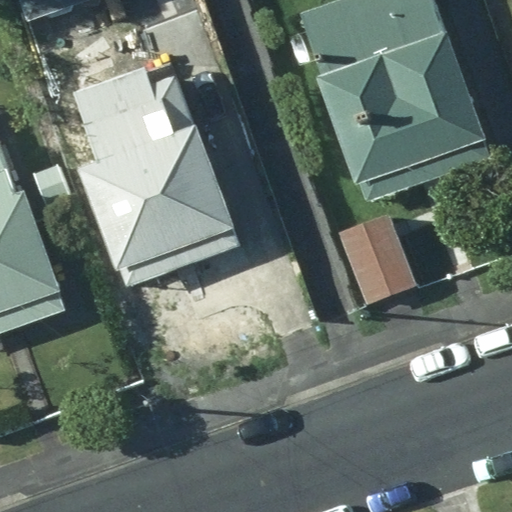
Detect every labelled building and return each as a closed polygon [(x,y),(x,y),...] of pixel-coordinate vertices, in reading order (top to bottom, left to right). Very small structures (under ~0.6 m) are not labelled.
[(13,0),(22,25),(94,0),(13,0)] [(446,0),(376,0),(317,22),(381,211),(503,169),(446,0)] [(97,162),(79,169),(118,287),(234,248),(193,128),(191,130),(172,75),(149,83),(144,69),(74,91),(97,162)] [(29,204),(8,149),(0,151),(0,346),(78,319),(37,201),(29,204)] [(401,224),(352,241),(377,311),(427,293),(401,224)]
